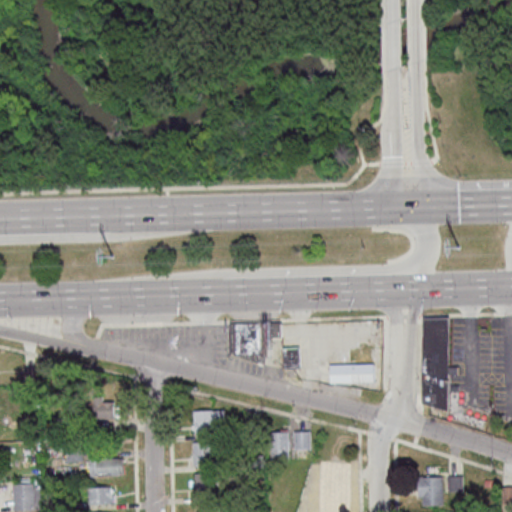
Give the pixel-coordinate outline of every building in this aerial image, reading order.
[(446,317),(445,410),(420,401),(421,317),(446,317)] [(228,352),(228,322),(278,321),(278,335),(261,336),(262,352),(228,352)] [(295,346),(296,366),(281,367),(280,347),(295,346)] [(370,381),(328,382),(327,365),(370,364),(370,381)] [(23,380),(23,367),(32,367),(32,380),(23,380)] [(91,396),(92,420),(113,419),(112,400),(101,401),(101,395),(91,396)] [(194,433),(193,416),(192,416),(192,411),(221,410),(222,418),(210,419),(211,433),(194,433)] [(243,436),(242,419),(257,418),(258,435),(243,436)] [(308,448),(292,449),(291,431),(308,430),(308,448)] [(268,432),(285,431),(286,457),(269,458),(268,432)] [(192,465),(191,442),(210,441),(211,464),(192,465)] [(64,446),(65,461),(81,460),(80,445),(64,446)] [(87,459),(87,476),(117,475),(116,458),(87,459)] [(315,468),(332,467),(332,481),(331,481),(324,482),(316,482),(315,468)] [(211,472),(213,495),(195,496),(193,473),(211,472)] [(460,490),(446,491),(446,476),(460,475),(460,490)] [(439,476),(441,503),(421,504),(420,496),(417,496),(416,481),(420,480),(419,477),(439,476)] [(11,483),(18,483),(17,477),(30,477),(30,479),(38,478),(39,506),(33,507),(33,508),(12,509),(11,483)] [(336,511),(318,511),(317,490),(324,490),(324,482),(331,481),(331,489),(335,489),(336,511)] [(86,487),(86,503),(110,502),(110,486),(86,487)] [(511,502),(500,503),(499,487),(511,486),(511,502)] [(56,501),(56,510),(71,510),(71,500),(56,501)] [(194,511),(194,504),(211,503),(211,511),(194,511)]
